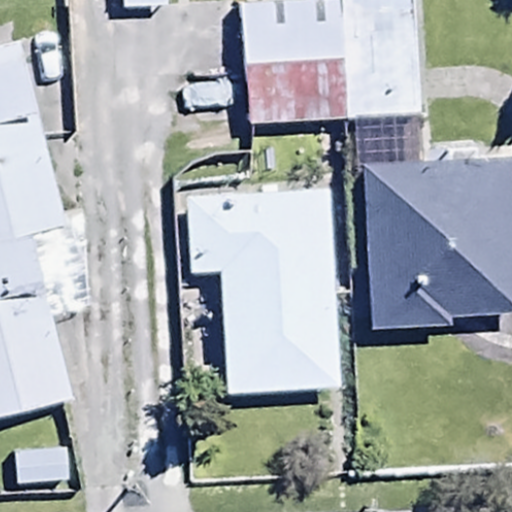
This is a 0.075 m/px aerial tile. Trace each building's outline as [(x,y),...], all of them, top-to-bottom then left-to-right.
[(410,0),(274,0),(234,2),(241,127),(417,117),(410,0)] [(11,36),(0,38),(0,416),(69,398),(48,318),(87,307),(77,210),(59,215),(11,36)] [(511,121),(351,134),(363,290),(511,279),(511,121)] [(323,187),(179,193),(182,273),(214,271),(219,391),(331,387),(323,187)] [(66,448),(7,449),(8,485),(67,484),(66,448)]
